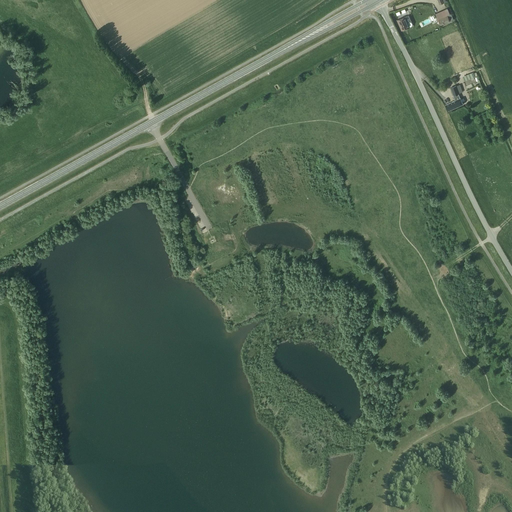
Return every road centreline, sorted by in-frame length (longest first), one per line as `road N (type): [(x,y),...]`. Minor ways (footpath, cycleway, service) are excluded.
road 1 (tertiary): [(491,236),(377,0)]
road 2 (primary): [(152,122),(376,0)]
road 3 (primary): [(0,205),(152,122)]
